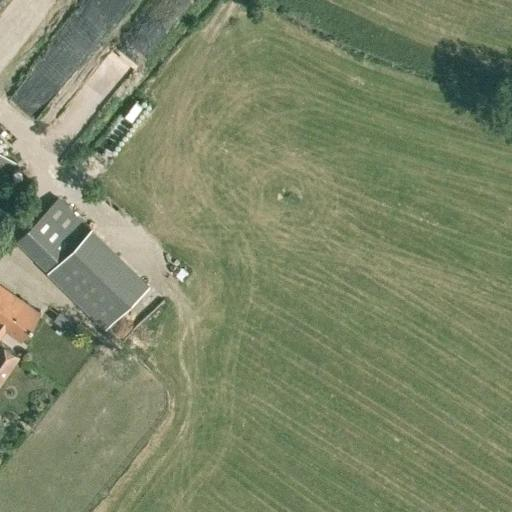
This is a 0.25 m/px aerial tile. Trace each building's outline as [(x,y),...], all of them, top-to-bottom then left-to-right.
[(33,0),(24,0),(0,37),(0,49),(16,59),(48,10),(33,0)] [(150,57),(191,0),(150,0),(123,38),(150,57)] [(128,47),(68,115),(81,127),(141,59),(128,47)] [(143,97),(130,117),(142,125),(156,106),(143,97)] [(0,186),(16,163),(0,151),(0,186)] [(108,157),(90,166),(96,178),(114,168),(108,157)] [(16,241),(48,272),(82,237),(90,228),(57,196),(16,241)] [(0,380),(19,354),(1,342),(6,333),(21,343),(41,312),(0,284),(0,380)]
